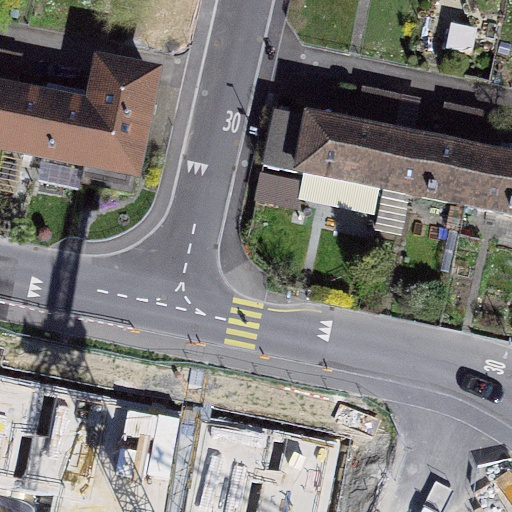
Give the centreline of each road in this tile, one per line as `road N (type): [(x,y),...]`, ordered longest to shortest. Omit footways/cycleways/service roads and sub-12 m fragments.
road 1 (unclassified): [(176,307),(442,364),(511,393)]
road 2 (residential): [(247,0),(176,307)]
road 3 (unclassified): [(0,271),(176,307)]
